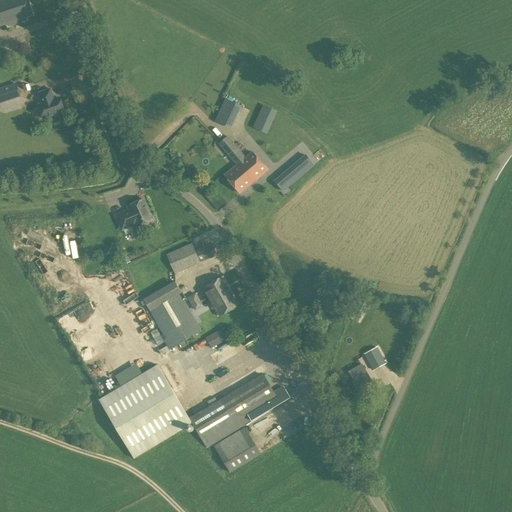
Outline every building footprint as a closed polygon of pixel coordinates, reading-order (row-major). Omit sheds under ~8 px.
[(0,0),(0,26),(7,24),(8,27),(27,20),(26,18),(33,15),(27,0),(0,0)] [(16,83),(0,88),(0,103),(21,96),(16,83)] [(55,100),(51,89),(39,94),(43,104),(40,105),(44,119),(51,117),(52,118),(59,116),(58,114),(65,112),(61,98),(55,100)] [(231,128),(241,106),(226,99),(215,121),(231,128)] [(267,134),(277,111),(263,105),(253,127),(267,134)] [(232,142),(228,137),(219,144),(237,166),(225,176),(240,193),(267,170),(252,152),(245,158),(232,142)] [(306,171),(314,165),(304,153),(296,159),(306,171)] [(132,209),(116,216),(122,230),(138,223),(139,226),(153,220),(144,199),(130,205),(132,209)] [(166,255),(170,262),(164,265),(167,273),(173,270),(175,274),(217,255),(212,243),(195,250),(192,244),(166,255)] [(210,302),(231,290),(223,276),(198,290),(202,297),(206,295),(210,302)] [(162,355),(169,351),(202,331),(181,294),(182,293),(175,281),(143,300),(165,339),(163,339),(167,346),(159,350),(162,355)] [(240,305),(231,290),(210,302),(219,317),(240,305)] [(363,318),(373,300),(356,290),(351,299),(357,302),(352,311),(363,318)] [(220,329),(205,338),(215,355),(230,347),(220,329)] [(386,364),(377,347),(364,354),(373,371),(386,364)] [(362,365),(350,372),(356,381),(354,382),(363,397),(376,389),(362,365)] [(157,366),(100,400),(95,403),(97,406),(101,404),(134,459),(192,424),(207,447),(212,445),(243,426),(252,421),(248,413),(264,404),(276,394),(263,374),(189,419),(157,366)] [(260,454),(244,427),(213,446),(229,473),(260,454)]
